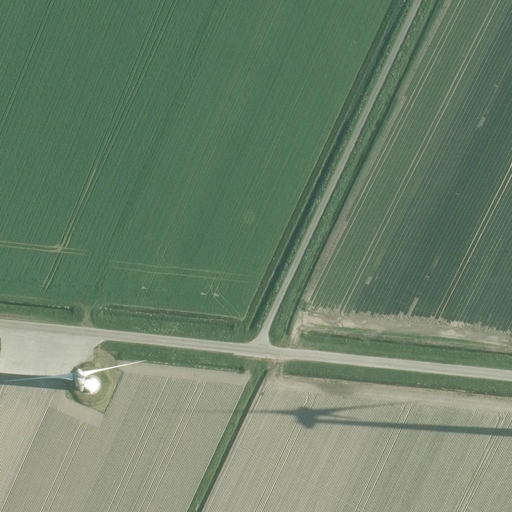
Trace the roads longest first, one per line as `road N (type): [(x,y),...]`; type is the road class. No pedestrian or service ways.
road 1 (unclassified): [(255,350),(418,0)]
road 2 (unclassified): [(511,377),(255,350)]
road 3 (unclassified): [(255,350),(0,323)]
